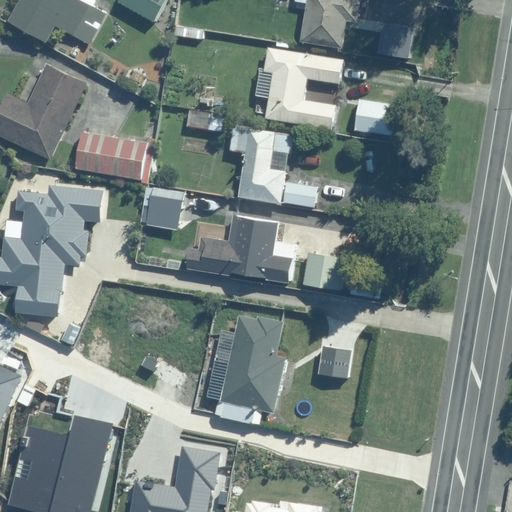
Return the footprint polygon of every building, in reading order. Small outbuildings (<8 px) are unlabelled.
[(62,29),(93,47),(110,17),(96,9),(100,2),(97,0),(25,0),(14,22),(53,44),(62,29)] [(132,0),(130,4),(150,18),(163,0),(132,0)] [(306,43),(345,48),(349,21),(362,23),(364,0),(299,0),(299,2),(311,3),(306,43)] [(176,38),(205,41),(206,29),(177,27),(176,38)] [(269,120),(337,130),(341,105),(309,100),(312,81),(345,86),(349,58),(273,47),(269,73),(266,72),(262,97),(272,99),(269,120)] [(16,98),(12,97),(0,123),(0,135),(54,161),(90,83),(52,66),(48,74),(31,66),(16,98)] [(405,104),(362,99),(358,132),(400,137),(405,104)] [(191,129),(226,131),(227,115),(192,113),(191,129)] [(290,182),(291,171),(293,154),(297,154),(299,135),(236,129),(234,152),(248,153),(244,200),(319,207),(321,185),(290,182)] [(79,169),(150,182),(158,143),(87,130),(79,169)] [(158,222),(183,225),(186,191),(149,187),(148,204),(159,205),(158,222)] [(29,212),(28,240),(8,240),(7,257),(0,256),(0,287),(24,289),(22,318),(64,320),(67,268),(83,269),(84,258),(92,259),(93,232),(88,232),(89,224),(105,225),(106,191),(56,188),(55,197),(36,196),(37,191),(22,190),(21,212),(29,212)] [(195,271),(302,286),(305,262),(276,258),(281,224),(239,218),(235,243),(207,239),(205,251),(198,250),(195,271)] [(315,255),(310,284),(309,287),(345,293),(350,261),(315,255)] [(388,286),(357,282),(355,295),(386,300),(388,286)] [(267,412),(280,416),(295,360),(283,358),(292,324),(247,313),(220,417),(263,428),(267,412)] [(135,384),(179,405),(195,372),(151,351),(135,384)]
